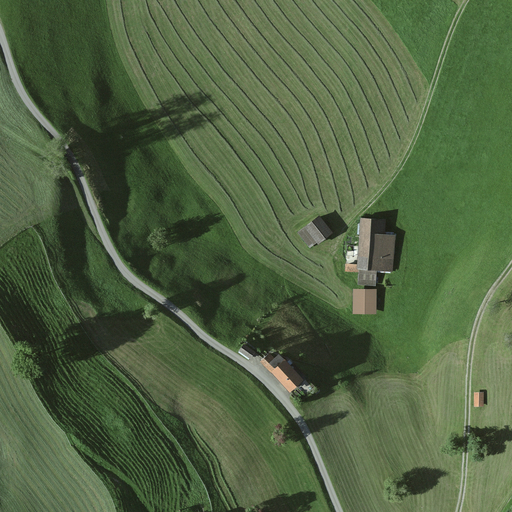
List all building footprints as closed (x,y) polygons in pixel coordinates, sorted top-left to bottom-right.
[(332,234),(318,217),(298,233),(312,250),(332,234)] [(387,220),(363,218),(359,286),(376,287),(377,273),(395,274),(398,235),(386,235),(387,220)] [(348,265),(359,266),(359,258),(349,257),(348,265)] [(377,293),(354,293),(355,316),(377,316),(377,293)] [(255,352),(244,345),(240,351),(251,358),(255,352)] [(302,379),(281,357),(276,362),(268,354),(261,361),(290,391),(302,379)] [(485,391),(476,391),(476,404),(485,404),(485,391)]
